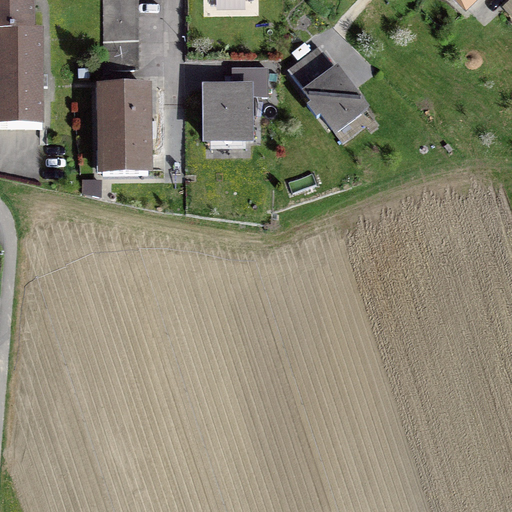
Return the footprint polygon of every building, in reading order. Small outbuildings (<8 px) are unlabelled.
[(0,0),(0,35),(32,35),(31,0),(0,0)] [(102,0),(103,43),(133,43),(133,0),(102,0)] [(0,35),(0,130),(41,130),(40,35),(32,35),(0,35)] [(134,72),(133,43),(103,43),(104,72),(134,72)] [(322,118),(331,130),(363,107),(337,72),(305,96),(312,105),(306,109),(316,122),(322,118)] [(102,177),(148,176),(146,90),(101,90),(102,177)] [(205,92),(205,141),(250,141),(250,92),(205,92)]
